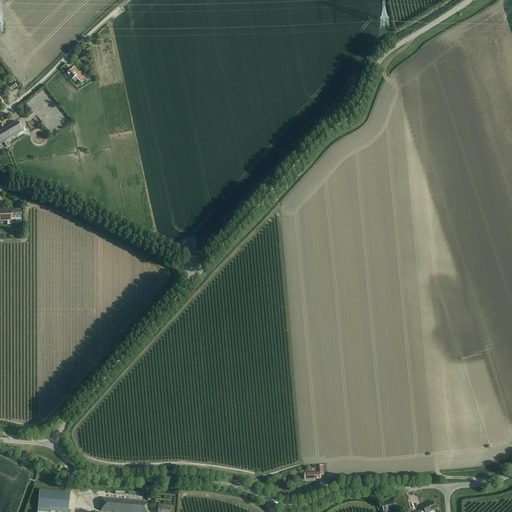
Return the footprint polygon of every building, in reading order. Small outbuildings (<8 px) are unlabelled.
[(86,47),(81,52),(84,56),(89,51),(86,47)] [(86,79),(74,67),(66,74),(72,80),(75,82),(78,80),(81,83),(86,79)] [(17,87),(14,83),(8,87),(11,91),(17,87)] [(0,131),(0,142),(6,139),(22,130),(17,122),(0,131)] [(21,219),(21,210),(0,210),(0,221),(12,221),(12,219),(21,219)] [(320,473),(323,473),(322,465),(318,465),(319,473),(304,474),(305,480),(320,479),(320,473)] [(67,511),(69,493),(39,490),(37,511),(67,511)] [(104,511),(146,511),(147,507),(148,502),(102,498),(101,511),(104,511)] [(394,501),(382,504),(383,509),(384,511),(385,511),(396,510),(395,507),(394,501)] [(432,502),(422,506),(425,511),(433,511),(436,509),(432,502)]
